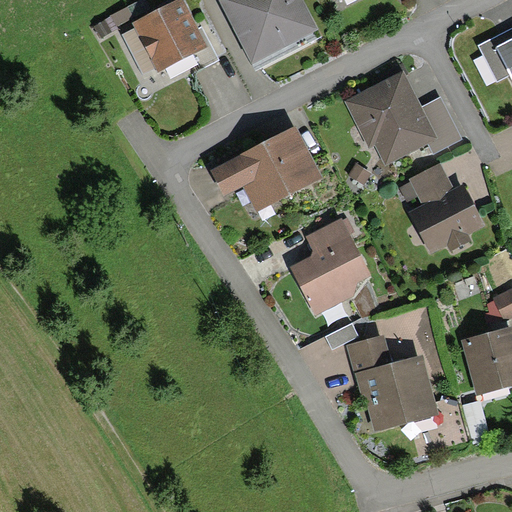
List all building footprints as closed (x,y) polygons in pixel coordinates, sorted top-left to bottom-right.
[(209,46),(185,0),(177,0),(133,23),(135,28),(122,35),(144,74),(155,68),(158,74),(209,46)] [(304,0),(218,0),(252,63),(319,29),(304,0)] [(511,29),(477,46),(495,82),(511,74),(511,73),(511,29)] [(405,71),(346,101),(370,149),(377,146),(387,166),(430,147),(433,155),(462,139),(441,97),(424,108),(405,71)] [(325,178),(297,126),(212,169),(227,196),(245,187),(258,213),(325,178)] [(418,197),(423,206),(412,212),(432,257),(448,248),(451,252),(473,240),(470,235),(487,226),(464,185),(455,190),(443,163),(409,180),(411,183),(400,189),(408,202),(418,197)] [(312,258),(291,267),(314,317),(356,296),(359,283),(371,277),(343,219),(306,237),(314,252),(312,258)] [(492,327),(511,318),(511,292),(483,305),(492,327)] [(511,324),(461,339),(478,397),(511,386),(511,324)] [(356,325),(329,336),(334,349),(361,338),(356,325)] [(386,336),(348,347),(373,430),(438,414),(422,356),(392,362),(386,336)]
